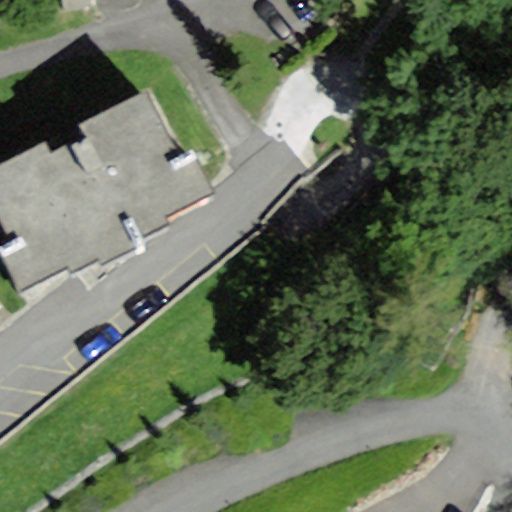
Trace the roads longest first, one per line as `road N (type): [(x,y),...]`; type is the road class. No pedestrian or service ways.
road 1 (residential): [(175,511),(262,472),(422,418),(472,418),(497,431),(511,452)]
road 2 (residential): [(0,358),(254,200),(280,150)]
road 3 (track): [(280,150),(143,28)]
road 4 (residential): [(143,28),(0,65)]
